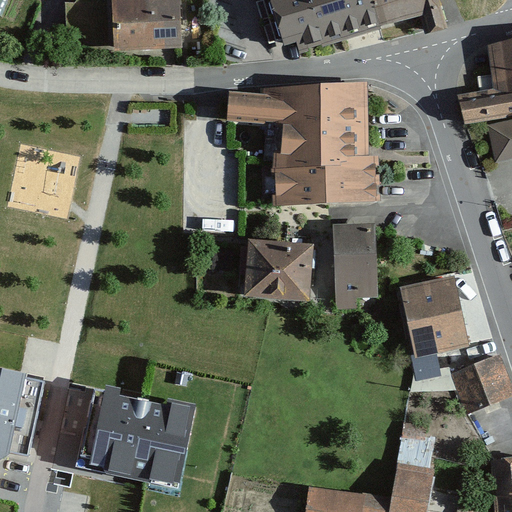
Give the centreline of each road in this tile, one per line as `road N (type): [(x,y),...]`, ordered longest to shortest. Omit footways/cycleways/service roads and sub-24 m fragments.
road 1 (residential): [(426,47),(511,327)]
road 2 (residential): [(426,47),(174,83)]
road 3 (unclassified): [(0,74),(174,83)]
